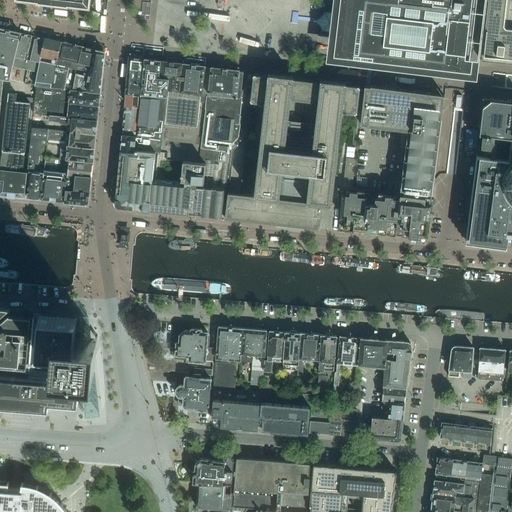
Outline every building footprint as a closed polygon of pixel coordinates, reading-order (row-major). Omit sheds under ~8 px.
[(361,0),(359,18),(355,57),(467,71),(468,59),(471,31),(475,0),(361,0)] [(511,0),(487,0),(487,6),(482,54),(481,61),(511,64),(511,0)] [(0,108),(3,79),(9,80),(12,66),(15,56),(19,38),(21,33),(20,33),(0,28),(0,108)] [(32,35),(21,33),(19,38),(15,56),(28,59),(33,36),(32,36),(32,35)] [(40,56),(44,38),(34,36),(33,36),(28,59),(40,62),(41,56),(40,56)] [(51,87),(61,42),(44,38),(40,56),(41,56),(40,62),(37,72),(34,85),(36,85),(51,87)] [(83,47),(81,46),(61,42),(51,87),(52,87),(73,89),(83,47)] [(88,91),(96,49),(86,47),(83,47),(73,89),(88,91)] [(104,51),(96,49),(88,91),(100,92),(104,61),(105,53),(104,51)] [(126,92),(126,94),(131,94),(141,95),(141,92),(143,78),(144,63),(144,59),(131,57),(129,58),(126,92)] [(137,128),(136,136),(145,137),(162,138),(164,118),(167,98),(167,92),(167,90),(169,78),(159,77),(161,61),(145,58),(145,59),(144,59),(144,63),(143,78),(141,92),(141,95),(140,102),(140,107),(137,128)] [(161,61),(159,77),(169,78),(168,90),(179,91),(183,64),(161,61)] [(168,90),(164,124),(197,128),(200,102),(206,103),(207,96),(208,95),(211,67),(205,66),(183,64),(179,91),(168,90)] [(201,147),(200,159),(228,163),(229,163),(231,145),(231,144),(239,137),(240,124),(239,124),(242,97),(241,96),(241,92),(243,73),(243,72),(239,71),(239,70),(212,67),(211,67),(208,95),(207,96),(206,103),(205,109),(206,109),(201,147)] [(268,75),(253,73),(250,101),(265,103),(254,195),(228,192),(225,218),(319,229),(322,204),(332,206),(343,112),(357,114),(360,86),(346,84),(346,82),(268,74),(268,75)] [(51,101),(52,87),(36,85),(36,92),(34,113),(49,115),(50,115),(51,101)] [(400,193),(427,196),(432,197),(434,181),(443,105),(445,94),(371,85),(371,86),(365,85),(361,123),(366,124),(366,125),(408,130),(402,178),(400,193)] [(51,101),(99,106),(100,92),(88,91),(73,89),(52,87),(51,101)] [(25,197),(27,171),(22,171),(30,101),(16,100),(17,93),(8,92),(0,169),(0,194),(7,196),(15,197),(15,196),(25,197)] [(126,94),(125,106),(130,107),(140,107),(140,102),(141,95),(131,94),(126,94)] [(50,115),(98,120),(99,106),(51,101),(50,115)] [(511,104),(497,102),(496,102),(494,103),(493,103),(492,102),(491,102),(490,102),(489,102),(488,103),(487,104),(487,105),(486,105),(486,106),(486,107),(486,108),(487,109),(485,111),(485,112),(481,146),(480,156),(477,155),(469,218),(470,218),(466,241),(499,245),(499,246),(511,247),(511,104)] [(125,106),(122,134),(127,135),(136,136),(137,128),(140,107),(130,107),(125,106)] [(67,131),(96,134),(98,120),(50,115),(49,115),(48,120),(59,122),(61,124),(68,125),(67,131)] [(41,144),(47,145),(47,143),(48,129),(32,127),(27,171),(29,172),(27,197),(27,198),(41,199),(42,194),(44,173),(44,172),(34,171),(35,163),(38,163),(39,154),(40,154),(41,144)] [(67,145),(95,148),(96,134),(67,131),(48,129),(47,143),(61,144),(67,145)] [(122,134),(120,150),(125,150),(134,151),(135,149),(155,151),(155,152),(161,152),(162,138),(145,137),(136,136),(127,135),(122,134)] [(76,160),(93,162),(95,148),(67,145),(61,144),(59,158),(70,159),(76,160)] [(116,199),(115,203),(116,206),(119,207),(128,208),(130,208),(220,217),(222,218),(222,217),(222,213),(222,211),(225,189),(203,187),(197,187),(197,183),(204,183),(206,163),(183,161),(181,181),(185,181),(184,186),(152,182),(154,157),(155,157),(155,152),(155,151),(135,149),(134,151),(125,150),(120,150),(120,152),(116,199)] [(358,159),(346,158),(343,188),(354,190),(355,187),(358,159)] [(76,162),(76,160),(70,159),(68,174),(75,175),(75,174),(87,175),(92,176),(93,164),(76,162)] [(65,201),(66,188),(67,176),(44,173),(42,194),(41,199),(65,201)] [(75,174),(75,175),(74,189),(66,188),(65,201),(79,203),(80,203),(85,203),(86,203),(87,203),(88,202),(88,201),(89,202),(89,201),(89,200),(90,195),(92,176),(87,175),(75,174)] [(384,234),(426,239),(432,197),(427,196),(400,193),(400,196),(386,195),(386,193),(379,193),(378,198),(376,197),(375,204),(366,203),(367,197),(364,196),(365,191),(354,190),(343,188),(339,230),(375,233),(375,235),(384,236),(384,234)] [(15,236),(45,239),(46,229),(16,226),(15,236)] [(129,243),(130,232),(119,231),(119,242),(129,243)] [(173,251),(203,254),(204,244),(174,241),(173,251)] [(240,258),(270,261),(271,252),(241,248),(240,258)] [(286,253),(285,263),(314,266),(315,256),(286,253)] [(329,268),(359,271),(360,261),(330,258),(329,268)] [(395,275),(425,278),(426,268),(396,265),(395,275)] [(463,282),(492,285),(493,275),(464,272),(463,282)] [(492,285),(511,287),(511,277),(493,275),(492,285)] [(159,276),(142,282),(158,291),(181,293),(219,296),(232,294),(232,288),(221,282),(159,276)] [(241,300),(270,302),(271,292),(241,290),(241,300)] [(291,304),(321,306),(322,296),(292,294),(291,304)] [(333,307),(363,309),(364,299),(334,297),(333,307)] [(398,312),(428,315),(428,305),(398,302),(398,312)] [(439,316),(469,318),(470,308),(440,306),(439,316)] [(0,374),(30,377),(50,378),(50,374),(54,374),(54,370),(54,363),(29,361),(32,325),(30,325),(30,319),(31,318),(30,318),(23,317),(22,317),(9,316),(9,315),(0,322),(0,317),(8,310),(10,310),(10,309),(0,307),(0,374)] [(34,311),(33,314),(32,325),(29,361),(54,363),(54,370),(54,374),(80,376),(83,376),(83,372),(91,373),(95,373),(95,366),(98,335),(91,335),(89,335),(81,334),(80,315),(34,311)] [(242,354),(243,328),(242,328),(233,327),(229,327),(220,326),(219,326),(218,326),(218,331),(216,358),(226,359),(226,362),(215,361),(213,386),(235,388),(237,362),(235,362),(235,360),(241,360),(242,354)] [(172,343),(171,353),(176,354),(176,355),(177,355),(189,356),(189,360),(193,361),(193,360),(201,361),(206,361),(206,359),(213,360),(214,348),(207,347),(208,332),(207,332),(203,331),(201,331),(201,330),(202,330),(202,329),(201,329),(199,329),(194,329),(193,329),(192,328),(191,330),(192,330),(192,331),(190,331),(190,330),(186,330),(185,330),(184,331),(181,333),(180,334),(180,336),(179,340),(179,342),(177,342),(177,343),(172,343)] [(263,376),(264,371),(265,355),(267,335),(267,330),(266,330),(260,329),(255,329),(245,328),(244,328),(243,328),(242,354),(243,354),(244,356),(245,357),(249,357),(251,356),(251,354),(261,355),(261,360),(257,359),(256,376),(263,376)] [(268,355),(265,355),(264,371),(272,371),(272,361),(283,362),(286,332),(285,332),(285,331),(281,331),(280,331),(276,331),(270,330),(270,333),(269,335),(268,355)] [(298,365),(301,333),(286,332),(283,362),(284,362),(283,364),(298,365)] [(301,333),(298,365),(297,376),(303,376),(304,362),(309,362),(309,359),(320,360),(321,339),(322,334),(321,334),(302,333),(301,333)] [(335,362),(337,341),(337,336),(322,334),(321,339),(320,360),(319,370),(325,371),(325,366),(335,366),(336,362),(335,362)] [(335,373),(333,396),(338,396),(340,364),(358,365),(360,343),(361,338),(360,338),(361,337),(359,337),(341,336),(340,336),(339,341),(337,371),(335,373)] [(358,365),(359,365),(384,367),(384,368),(386,368),(388,340),(387,340),(386,340),(378,339),(378,338),(376,338),(376,339),(377,339),(376,342),(372,341),(372,339),(373,339),(373,338),(371,338),(362,338),(361,337),(361,338),(360,343),(358,365)] [(384,368),(383,386),(407,388),(408,380),(409,378),(407,378),(408,374),(409,374),(409,373),(411,358),(411,356),(412,352),(412,351),(412,346),(412,345),(412,344),(411,343),(411,342),(410,342),(409,342),(404,341),(403,341),(402,341),(399,341),(399,340),(397,340),(397,341),(388,340),(386,368),(384,368)] [(450,368),(449,375),(459,376),(464,376),(463,378),(464,378),(471,379),(472,376),(472,371),(471,371),(472,366),(472,363),(472,358),(473,347),(472,347),(464,346),(463,346),(456,345),(456,346),(455,346),(454,346),(453,346),(453,347),(452,348),(452,349),(451,355),(451,356),(450,367),(450,368)] [(472,363),(479,364),(478,379),(503,381),(505,350),(505,349),(504,349),(496,349),(490,348),(482,348),(482,347),(480,347),(479,359),(472,358),(472,363)] [(30,377),(0,374),(0,407),(48,411),(49,405),(77,407),(80,376),(54,374),(50,374),(50,378),(30,377)] [(211,379),(201,378),(192,377),(185,376),(184,385),(180,384),(176,388),(176,392),(179,396),(178,404),(183,405),(185,407),(185,408),(187,408),(194,408),(195,408),(195,409),(197,409),(208,410),(209,410),(211,379)] [(407,388),(383,386),(382,400),(390,401),(405,402),(407,388)] [(261,392),(214,388),(212,415),(213,415),(221,424),(221,426),(258,429),(258,427),(261,392)] [(272,431),(300,433),(300,432),(309,433),(310,420),(313,394),(302,393),(301,405),(263,402),(261,414),(264,414),(263,428),(263,429),(272,430),(272,431)] [(495,419),(492,454),(511,455),(511,396),(498,395),(497,406),(496,410),(495,419)] [(343,407),(343,402),(333,401),(329,435),(342,436),(344,419),(342,418),(343,407)] [(390,401),(388,415),(388,418),(403,419),(405,402),(390,401)] [(343,407),(342,418),(344,419),(356,420),(357,408),(343,407)] [(382,417),(377,417),(372,416),(371,438),(399,440),(401,439),(403,419),(388,418),(382,417)] [(355,437),(357,420),(344,419),(342,436),(355,437)] [(309,433),(329,435),(331,422),(310,420),(309,433)] [(454,439),(456,424),(443,422),(441,437),(454,439)] [(456,424),(454,439),(466,441),(468,425),(456,424)] [(468,425),(466,441),(478,442),(480,427),(468,425)] [(480,427),(478,442),(491,444),(493,429),(480,427)] [(484,456),(483,463),(498,465),(499,456),(489,455),(484,454),(484,456)] [(232,483),(234,457),(230,456),(222,456),(223,456),(223,460),(222,460),(222,461),(214,460),(213,460),(209,460),(209,459),(208,459),(202,458),(201,458),(200,458),(197,456),(194,459),(196,462),(195,469),(194,469),(193,482),(199,482),(199,483),(223,485),(223,481),(225,481),(225,482),(232,483)] [(505,511),(506,510),(507,508),(509,494),(511,482),(511,471),(511,457),(499,456),(498,465),(496,476),(491,511),(505,511)] [(234,492),(233,507),(265,509),(265,510),(297,511),(307,511),(311,463),(299,462),(298,462),(297,462),(297,461),(296,461),(296,462),(293,461),(291,461),(285,461),(284,460),(284,461),(279,460),(277,460),(276,460),(275,460),(274,460),(272,460),(272,459),(270,459),(270,460),(265,459),(263,459),(258,459),(258,458),(257,458),(257,459),(254,458),(253,458),(252,458),(250,458),(250,459),(244,458),(245,457),(244,457),(243,458),(241,458),(238,458),(238,457),(237,457),(234,492)] [(451,475),(453,459),(438,457),(436,473),(451,475)] [(466,477),(468,461),(453,459),(451,475),(466,477)] [(481,474),(483,465),(482,465),(482,463),(468,461),(466,477),(481,479),(481,474)] [(391,511),(396,480),(395,480),(397,472),(394,471),(395,470),(313,463),(310,506),(311,506),(310,511),(391,511)] [(491,511),(496,476),(481,474),(481,479),(478,499),(476,511),(491,511)] [(434,491),(434,493),(439,493),(475,498),(478,499),(481,479),(466,477),(465,480),(464,483),(443,480),(444,478),(436,477),(436,480),(435,480),(435,481),(434,491)] [(0,511),(68,511),(66,509),(65,506),(62,503),(61,501),(58,499),(55,496),(52,493),(49,491),(45,489),(42,488),(39,487),(36,486),(33,485),(30,484),(27,483),(23,483),(22,483),(21,487),(9,486),(9,482),(0,480),(0,511)] [(199,483),(198,484),(199,484),(199,494),(198,494),(197,507),(203,507),(222,509),(221,511),(232,511),(233,507),(234,492),(225,492),(226,485),(223,485),(199,483)] [(472,511),(475,498),(439,493),(434,493),(433,499),(433,505),(433,506),(432,505),(432,507),(454,510),(468,511),(472,511)]
